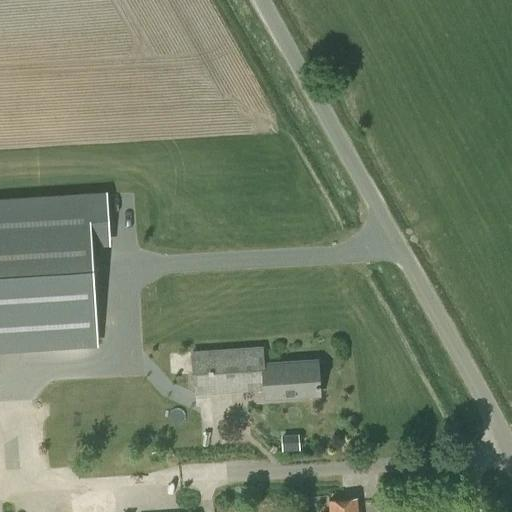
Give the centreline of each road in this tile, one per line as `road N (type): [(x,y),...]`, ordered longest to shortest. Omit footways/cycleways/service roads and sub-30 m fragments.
road 1 (unclassified): [(511,468),(259,0)]
road 2 (unknown): [(498,442),(229,467),(208,481),(211,511)]
